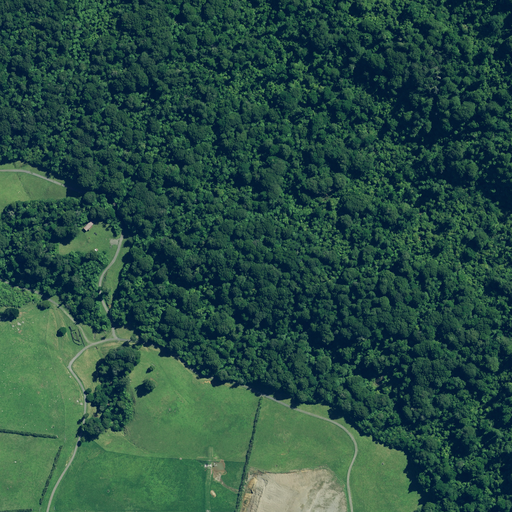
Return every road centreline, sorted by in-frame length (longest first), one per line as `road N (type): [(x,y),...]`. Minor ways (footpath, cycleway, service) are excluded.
road 1 (track): [(148,348),(211,380),(323,415),(354,451),(346,477),(353,511)]
road 2 (track): [(0,185),(111,203),(127,238),(148,348)]
road 3 (track): [(0,276),(57,303),(83,341),(148,348)]
